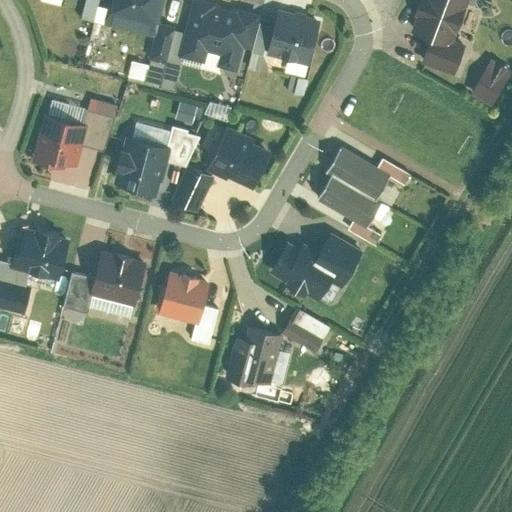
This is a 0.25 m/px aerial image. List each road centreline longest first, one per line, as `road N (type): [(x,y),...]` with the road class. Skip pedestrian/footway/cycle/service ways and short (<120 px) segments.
road 1 (residential): [(348,0),(363,40),(261,223),(238,239),(221,243),(0,182)]
road 2 (residential): [(6,0),(23,35),(29,82),(0,165)]
